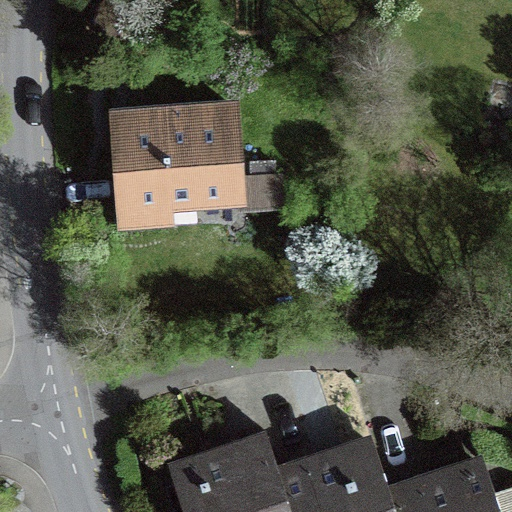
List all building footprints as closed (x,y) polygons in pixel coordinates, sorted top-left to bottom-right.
[(278,173),(238,176),(233,106),(130,113),(131,128),(116,129),(122,219),(170,216),(168,198),(239,193),(240,207),(281,205),(278,173)] [(290,511),(275,466),(263,431),(232,441),(235,450),(171,471),(184,511),(290,511)] [(394,511),(386,485),(373,447),(344,456),(340,444),(275,466),(290,511),(394,511)] [(394,511),(501,511),(494,491),(487,469),(464,476),(459,461),(386,485),(394,511)] [(511,511),(511,485),(494,491),(501,511),(511,511)]
